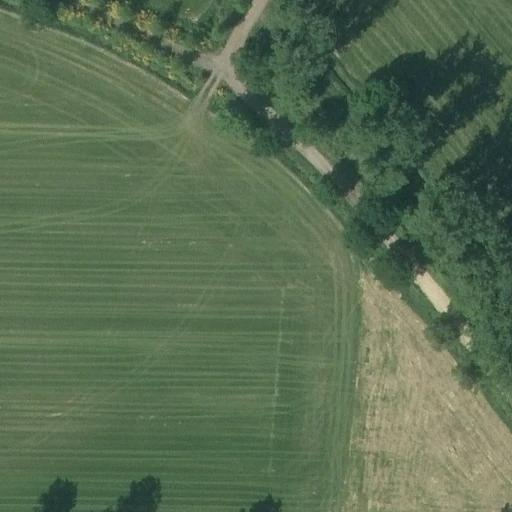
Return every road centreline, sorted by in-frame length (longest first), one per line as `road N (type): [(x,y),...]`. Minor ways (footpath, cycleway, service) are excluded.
road 1 (track): [(511,394),(290,131),(215,77),(256,6)]
road 2 (track): [(511,321),(256,6)]
road 3 (track): [(55,0),(215,77)]
